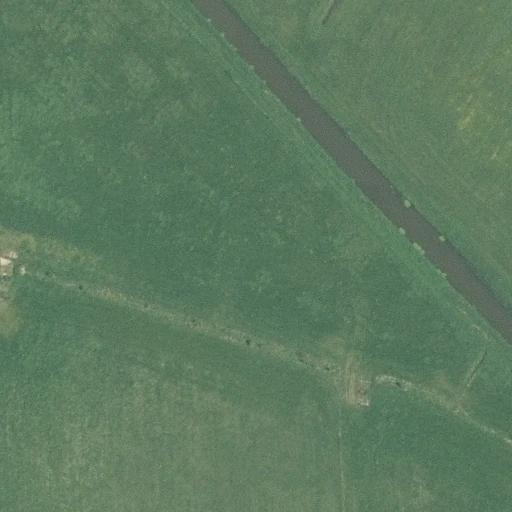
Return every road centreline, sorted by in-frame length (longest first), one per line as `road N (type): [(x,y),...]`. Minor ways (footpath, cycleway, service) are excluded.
road 1 (track): [(511,363),(157,0)]
road 2 (track): [(238,0),(511,290)]
